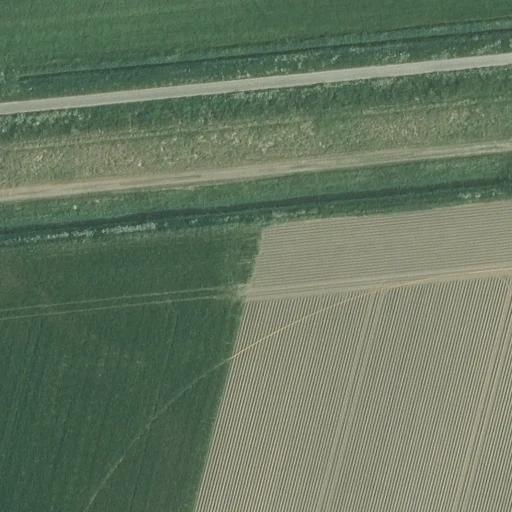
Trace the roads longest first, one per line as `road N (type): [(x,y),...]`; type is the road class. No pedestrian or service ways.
road 1 (unclassified): [(511,56),(0,109)]
road 2 (track): [(0,202),(511,150)]
